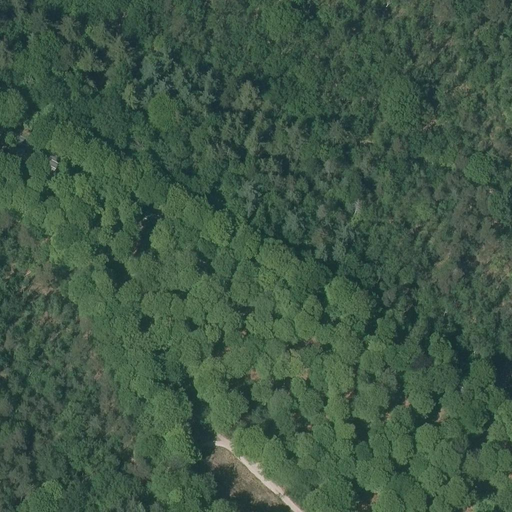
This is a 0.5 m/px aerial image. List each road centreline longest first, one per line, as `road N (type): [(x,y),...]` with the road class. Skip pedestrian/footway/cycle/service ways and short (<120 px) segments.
road 1 (primary): [(511,413),(0,133)]
road 2 (track): [(57,163),(47,186),(174,511)]
road 3 (track): [(115,349),(220,442)]
